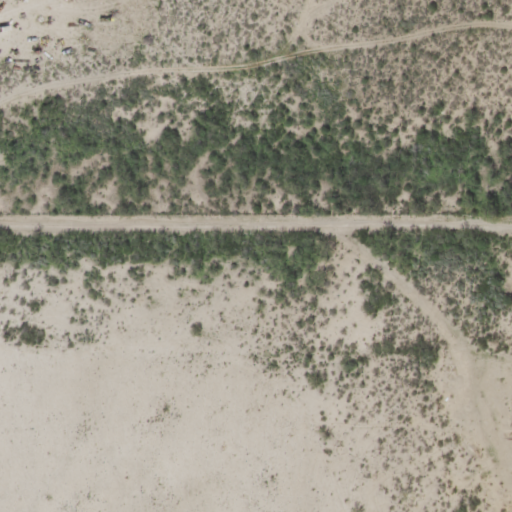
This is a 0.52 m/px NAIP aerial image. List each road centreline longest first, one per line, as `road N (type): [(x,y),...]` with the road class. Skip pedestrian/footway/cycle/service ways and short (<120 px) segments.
road 1 (track): [(511,338),(413,354),(267,354),(0,324)]
road 2 (track): [(174,75),(15,94),(0,104)]
road 3 (track): [(420,511),(413,354)]
